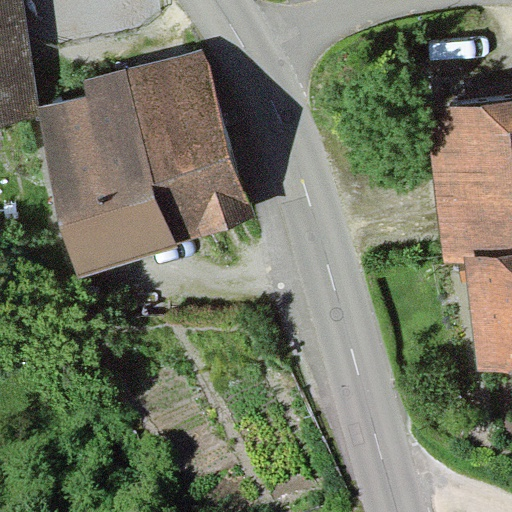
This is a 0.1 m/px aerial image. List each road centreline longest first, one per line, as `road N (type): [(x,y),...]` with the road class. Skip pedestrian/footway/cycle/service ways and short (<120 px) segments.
road 1 (secondary): [(393,511),(298,183),(247,55)]
road 2 (residential): [(247,55),(332,14),(397,0)]
road 3 (track): [(385,484),(457,490),(507,511)]
